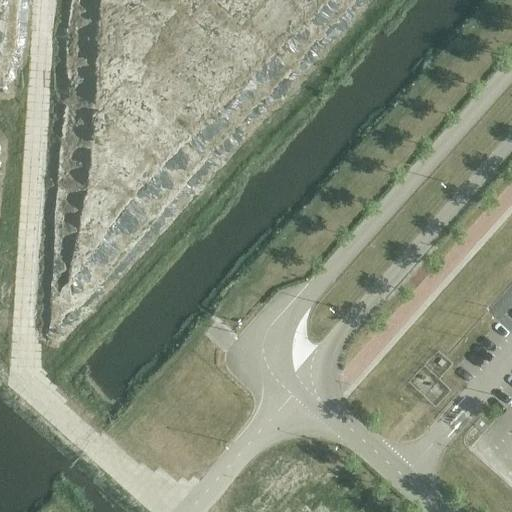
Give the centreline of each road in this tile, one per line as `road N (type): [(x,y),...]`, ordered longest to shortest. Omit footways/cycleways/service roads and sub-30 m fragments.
road 1 (unclassified): [(511,67),(301,302),(280,334),(282,365),(302,387)]
road 2 (unclassified): [(302,387),(511,142)]
road 3 (unclassified): [(441,511),(302,387)]
